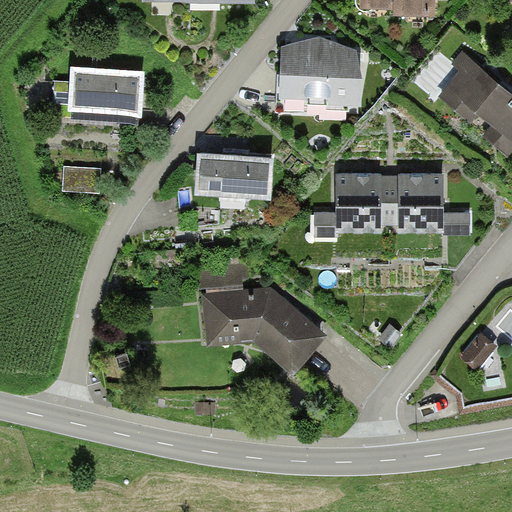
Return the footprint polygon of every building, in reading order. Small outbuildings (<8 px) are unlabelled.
[(368,0),(369,3),(406,4),(405,10),(446,12),(446,0),(368,0)] [(363,46),(289,46),(289,116),(364,115),(363,46)] [(511,144),(511,87),(469,53),(458,67),(465,73),(448,94),(511,144)] [(153,70),(82,66),(80,110),(150,113),(153,70)] [(283,156),(209,152),(206,190),(227,192),(227,206),(252,208),(253,193),(280,195),(283,156)] [(111,168),(70,165),(68,192),(109,195),(111,168)] [(452,171),(338,174),(339,212),(340,232),(346,232),(448,229),(453,229),(453,213),(452,171)] [(340,232),(339,212),(321,212),(322,242),(346,242),(346,232),(340,232)] [(483,213),(453,213),(453,229),(448,229),(448,235),(484,234),(483,213)] [(270,283),(206,291),(212,344),(257,338),(303,374),(335,333),(270,283)] [(483,334),(465,356),(478,366),(495,344),(483,334)]
